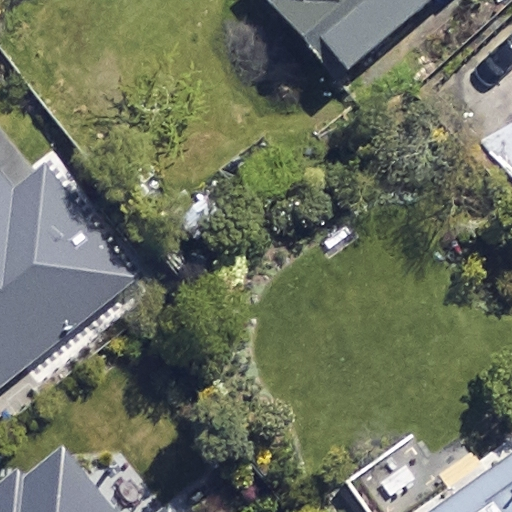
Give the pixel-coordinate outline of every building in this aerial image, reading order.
[(261,0),(330,82),(428,0),(261,0)] [(488,123),(511,105),(511,28),(509,24),(448,69),(488,123)] [(511,120),(483,135),(511,193),(511,120)] [(9,198),(0,186),(0,390),(134,284),(44,171),(9,198)] [(511,511),(511,446),(432,501),(401,456),(370,478),(393,511),(511,511)] [(0,511),(168,511),(167,511),(109,511),(64,454),(32,478),(26,470),(0,490),(0,511)]
